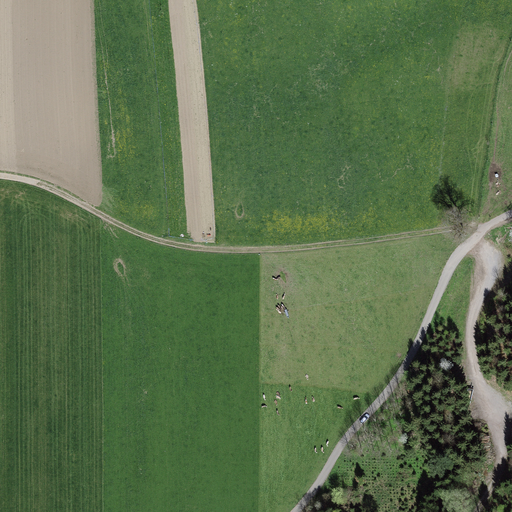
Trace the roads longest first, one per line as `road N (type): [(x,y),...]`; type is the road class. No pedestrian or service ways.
road 1 (track): [(0,175),(64,193),(138,236),(206,255),(306,254),(482,231)]
road 2 (track): [(291,511),(409,368),(441,292),(482,231)]
road 3 (track): [(478,511),(503,455),(471,349),(496,265),(482,231)]
